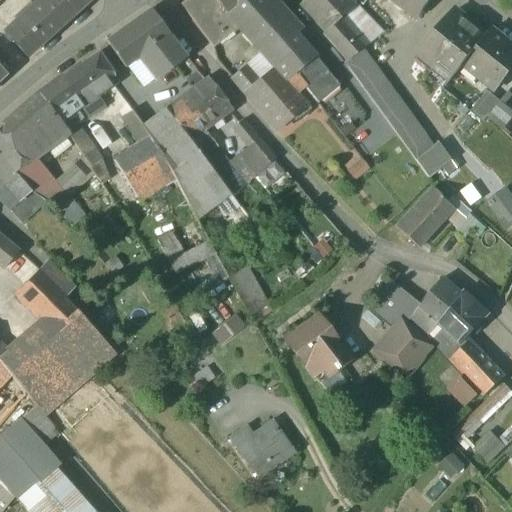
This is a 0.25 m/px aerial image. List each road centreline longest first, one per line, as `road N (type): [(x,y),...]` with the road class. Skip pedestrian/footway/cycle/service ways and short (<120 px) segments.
road 1 (residential): [(154,0),(370,243),(456,270),(511,325)]
road 2 (residential): [(123,9),(0,104)]
